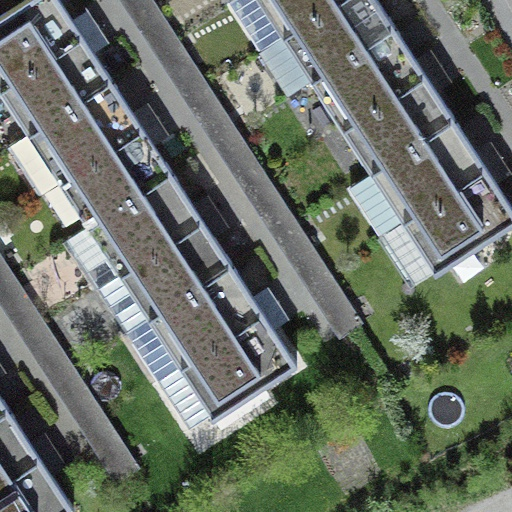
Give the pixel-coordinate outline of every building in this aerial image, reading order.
[(0,0),(0,14),(21,0),(0,0)] [(23,0),(0,15),(0,88),(84,35),(61,0),(23,0)] [(337,0),(258,0),(282,36),(337,0)] [(395,25),(378,0),(337,0),(282,36),(310,80),(395,25)] [(426,74),(395,25),(310,80),(342,128),(426,74)] [(112,78),(84,35),(0,88),(28,132),(112,78)] [(455,117),(426,74),(342,128),(370,172),(455,117)] [(143,126),(112,78),(28,132),(59,180),(143,126)] [(486,166),(455,117),(370,172),(402,221),(486,166)] [(172,171),(143,126),(59,180),(88,224),(172,171)] [(511,222),(511,205),(486,166),(402,221),(436,273),(511,222)] [(203,218),(172,171),(88,224),(119,272),(203,218)] [(232,263),(203,218),(119,272),(148,317),(232,263)] [(263,311),(232,263),(148,317),(179,365),(263,311)] [(297,364),(263,311),(179,365),(213,417),(297,364)] [(0,414),(9,408),(0,393),(0,414)] [(0,481),(40,456),(9,408),(0,414),(0,481)] [(0,511),(68,511),(74,509),(40,456),(0,481),(0,511)]
